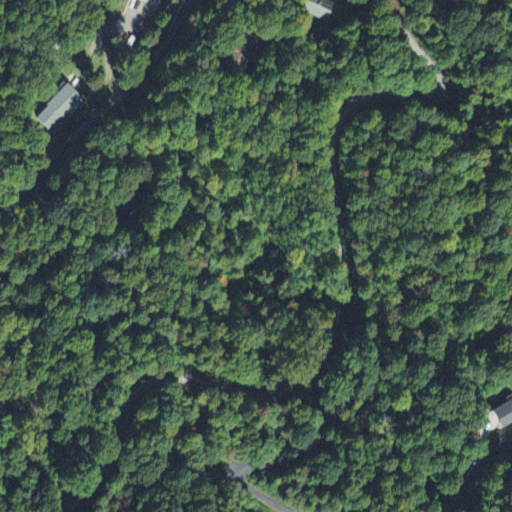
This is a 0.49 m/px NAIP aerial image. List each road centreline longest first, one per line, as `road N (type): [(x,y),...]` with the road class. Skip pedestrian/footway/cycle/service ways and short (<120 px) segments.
road 1 (residential): [(0,208),(158,57),(197,0),(389,9),(439,72),(440,87),(426,99),(366,101),(341,123),(330,162),(344,288),(311,360),(274,394),(186,375),(140,388),(122,411),(110,461),(68,511),(450,508),(482,457)]
road 2 (residential): [(93,0),(109,73),(60,127),(54,157)]
